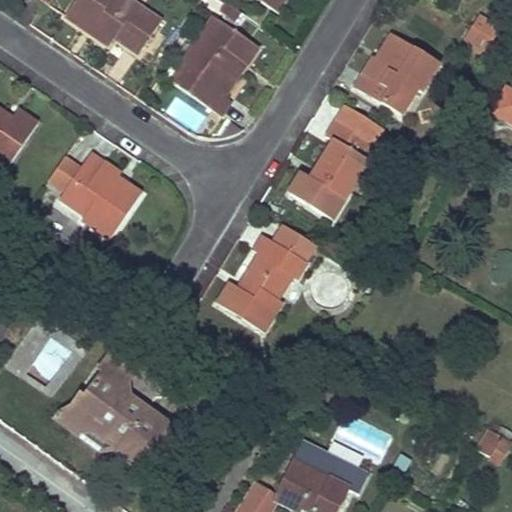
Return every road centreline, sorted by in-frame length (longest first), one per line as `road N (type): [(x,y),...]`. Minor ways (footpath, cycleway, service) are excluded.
road 1 (residential): [(233,184),(0,25)]
road 2 (residential): [(233,184),(348,0)]
road 3 (residential): [(167,298),(233,184)]
